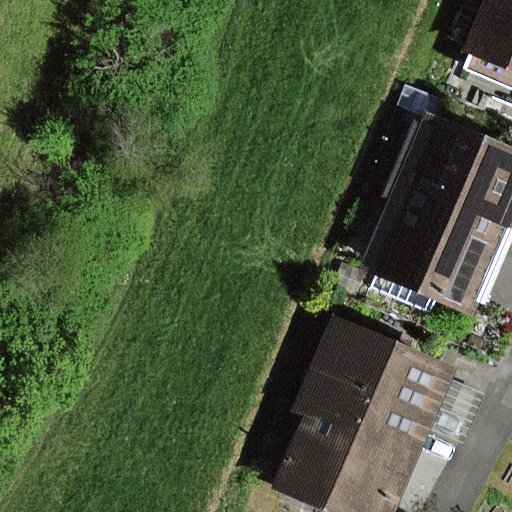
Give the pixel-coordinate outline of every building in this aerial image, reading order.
[(511,0),(484,0),(462,53),(511,74),(511,0)] [(433,96),(406,84),(397,106),(423,117),(433,96)] [(511,148),(427,113),(422,125),(416,122),(383,199),(389,202),(360,272),(375,278),(370,289),(430,315),(435,303),(474,320),(511,230),(511,148)] [(365,277),(343,265),(333,285),(354,296),(365,277)] [(451,381),(456,368),(334,317),(292,414),(303,419),(273,490),(324,511),(395,511),(430,431),(462,444),(483,395),(451,381)]
